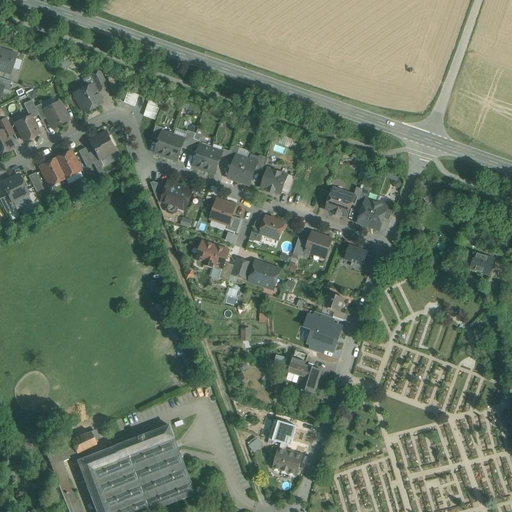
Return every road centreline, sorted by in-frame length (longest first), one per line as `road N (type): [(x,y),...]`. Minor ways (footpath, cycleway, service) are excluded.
road 1 (secondary): [(18,0),(427,141)]
road 2 (residential): [(0,170),(126,115),(145,162),(257,198)]
road 3 (residential): [(298,511),(386,245)]
road 4 (unclassified): [(478,0),(427,141)]
road 5 (residential): [(257,198),(386,245)]
